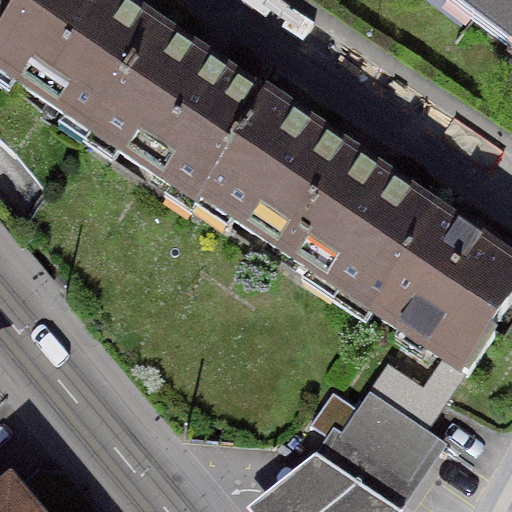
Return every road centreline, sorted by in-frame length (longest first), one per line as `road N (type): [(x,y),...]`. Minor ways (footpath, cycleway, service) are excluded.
road 1 (residential): [(227,0),(511,191)]
road 2 (tertiary): [(169,511),(0,308)]
